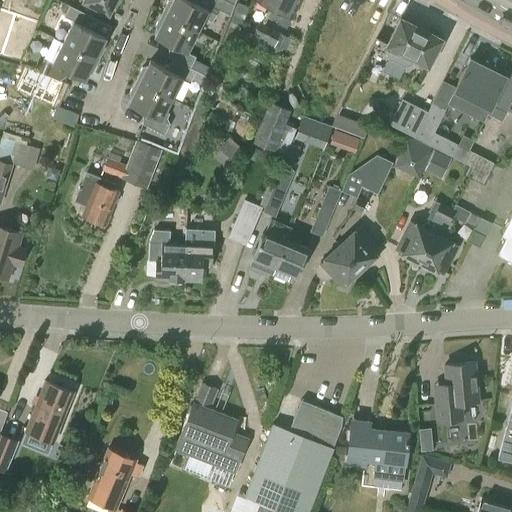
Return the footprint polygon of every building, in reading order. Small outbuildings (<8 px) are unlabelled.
[(109,17),(117,0),(83,0),(82,4),(109,17)] [(207,8),(189,0),(168,0),(161,13),(197,30),(204,17),(212,22),(216,13),(207,8)] [(230,15),(234,4),(226,0),(208,0),(207,4),(230,15)] [(287,27),(300,0),(275,0),(272,7),(271,6),(267,15),(278,21),(277,23),(287,27)] [(99,60),(105,47),(104,42),(106,37),(87,28),(92,17),(70,6),(64,17),(73,22),(63,43),(99,60)] [(194,59),(196,56),(187,52),(197,30),(161,13),(155,26),(157,31),(155,36),(173,45),(168,56),(174,59),(190,67),(207,75),(210,68),(194,59)] [(389,45),(386,51),(388,58),(406,67),(412,65),(415,59),(428,66),(441,39),(400,18),(387,44),(389,45)] [(260,46),(271,27),(259,21),(249,40),(260,46)] [(270,51),(271,49),(280,31),(271,27),(260,46),(270,51)] [(93,73),(99,60),(63,43),(53,63),(44,59),(38,71),(61,81),(66,70),(85,80),(87,75),(93,73)] [(174,59),(168,69),(150,60),(147,65),(142,67),(136,80),(172,97),(182,76),(191,81),(192,79),(203,84),(207,75),(190,67),(174,59)] [(490,106),(493,101),(505,77),(470,59),(455,88),(490,106)] [(511,110),(511,73),(508,72),(505,77),(493,101),(490,106),(486,112),(500,119),(507,107),(511,110)] [(51,99),(58,84),(42,78),(36,93),(51,99)] [(165,134),(170,123),(166,117),(168,113),(165,111),(172,97),(136,80),(130,93),(131,98),(129,103),(148,112),(142,123),(165,134)] [(426,113),(401,100),(389,124),(414,136),(426,113)] [(464,162),(470,151),(433,132),(446,107),(432,101),(426,113),(414,136),(464,162)] [(284,153),(294,128),(283,123),(289,110),(270,102),(254,141),(284,153)] [(203,122),(208,109),(195,104),(190,116),(203,122)] [(192,158),(205,124),(203,123),(203,122),(190,116),(177,152),(192,158)] [(305,142),(313,120),(304,116),(296,138),(305,142)] [(23,167),(30,145),(21,142),(22,137),(3,131),(0,139),(0,201),(0,202),(12,165),(23,167)] [(346,135),(335,131),(331,143),(342,147),(346,135)] [(395,164),(419,176),(432,149),(408,138),(395,164)] [(146,188),(162,150),(136,139),(126,164),(119,161),(121,156),(109,151),(107,156),(106,155),(100,170),(146,188)] [(434,151),(426,167),(442,175),(450,158),(434,151)] [(483,182),(493,162),(470,151),(464,162),(470,165),(466,173),(483,182)] [(376,193),(392,162),(376,154),(348,174),(341,191),(356,197),(361,186),(376,193)] [(60,168),(49,165),(45,176),(56,180),(60,168)] [(275,216),(294,170),(281,165),(262,211),(275,216)] [(106,224),(110,214),(119,193),(113,191),(115,187),(86,175),(76,203),(87,207),(84,215),(106,224)] [(340,189),(328,184),(310,230),(322,235),(340,189)] [(361,210),(366,198),(358,195),(353,207),(361,210)] [(246,244),(262,207),(245,200),(229,237),(246,244)] [(439,203),(434,215),(442,219),(448,207),(439,203)] [(435,232),(421,261),(443,272),(457,243),(445,237),(453,223),(449,221),(452,216),(465,223),(470,212),(455,204),(453,209),(448,207),(442,219),(435,232)] [(511,208),(500,232),(504,235),(496,251),(511,258),(511,208)] [(272,272),(287,237),(291,228),(272,219),(266,233),(264,233),(251,263),(272,272)] [(398,249),(421,261),(435,232),(412,221),(398,249)] [(20,265),(25,249),(17,246),(22,232),(0,225),(0,274),(8,277),(13,263),(20,265)] [(364,268),(367,265),(365,263),(380,249),(359,227),(341,244),(364,268)] [(183,280),(184,278),(185,243),(169,242),(169,230),(155,229),(150,242),(149,260),(157,260),(156,277),(169,277),(168,279),(183,280)] [(480,247),(484,235),(475,231),(470,243),(480,247)] [(212,263),(213,237),(199,237),(198,244),(185,243),(184,278),(202,279),(203,263),(212,263)] [(294,282),(309,247),(287,237),(272,272),(294,282)] [(360,272),(364,268),(341,244),(323,261),(324,262),(320,265),(318,269),(319,273),(321,276),(326,277),(329,275),(333,272),(343,283),(358,269),(360,272)] [(437,420),(462,418),(461,402),(478,401),(475,362),(445,364),(447,391),(435,392),(437,420)] [(53,442),(59,426),(72,392),(45,381),(25,432),(53,442)] [(189,413),(178,442),(186,456),(233,474),(247,439),(231,433),(236,420),(208,409),(216,389),(203,384),(195,404),(193,403),(192,406),(190,405),(187,412),(189,413)] [(269,433),(244,498),(260,505),(277,511),(309,511),(334,450),(332,450),(343,425),(343,415),(303,400),(290,432),(272,425),(269,433)] [(511,411),(499,458),(511,461),(511,411)] [(404,478),(408,432),(369,429),(370,423),(352,421),(349,463),(366,464),(367,459),(376,460),(375,475),(404,478)] [(0,467),(5,470),(18,439),(0,431),(0,467)] [(431,440),(419,441),(420,452),(432,450),(431,440)] [(336,446),(335,457),(344,458),(345,447),(336,446)] [(137,473),(141,465),(135,462),(136,461),(108,449),(93,483),(87,496),(115,509),(132,471),(137,473)] [(446,477),(450,462),(421,454),(407,503),(422,507),(431,473),(446,477)] [(510,511),(511,509),(494,504),(495,502),(482,498),(478,511),(510,511)] [(41,511),(42,505),(32,503),(30,511),(41,511)] [(420,511),(422,507),(407,503),(404,511),(420,511)]
